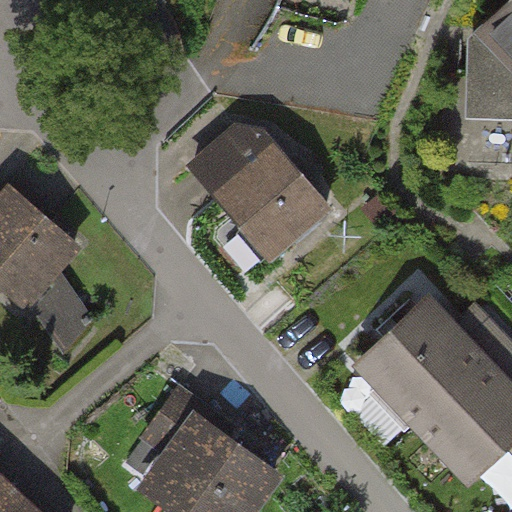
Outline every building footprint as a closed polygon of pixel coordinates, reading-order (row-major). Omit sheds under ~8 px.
[(511,0),(505,0),(472,29),(470,111),(511,110),(511,0)] [(198,166),(272,252),(326,206),(263,133),(240,130),(198,166)] [(0,200),(0,280),(26,303),(29,299),(67,351),(93,321),(57,267),(77,244),(15,190),(3,203),(0,200)] [(362,368),(472,480),(509,444),(511,446),(511,340),(480,309),(460,328),(432,299),(362,368)] [(174,454),(150,486),(185,511),(250,511),(278,475),(201,418),(208,410),(181,390),(148,435),(174,454)] [(0,503),(12,490),(0,479),(0,503)] [(35,511),(12,490),(0,503),(0,511),(35,511)]
